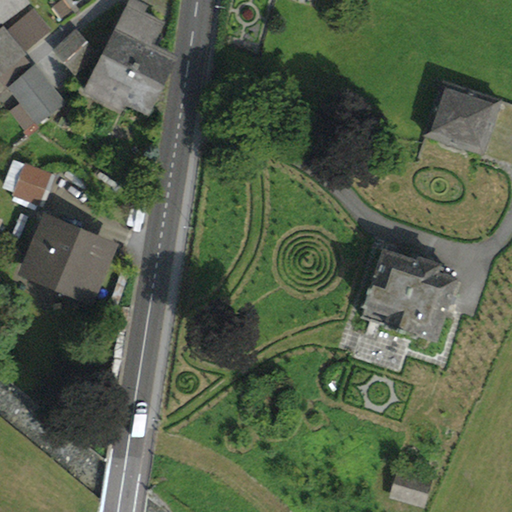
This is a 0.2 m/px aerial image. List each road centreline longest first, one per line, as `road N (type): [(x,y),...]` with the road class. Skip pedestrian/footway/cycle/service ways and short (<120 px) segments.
road 1 (primary): [(197,0),(116,511)]
road 2 (track): [(127,438),(226,468),(278,511)]
road 3 (track): [(387,0),(447,29),(511,45)]
